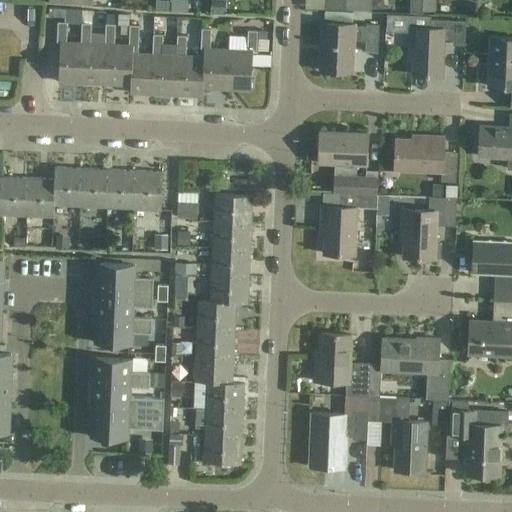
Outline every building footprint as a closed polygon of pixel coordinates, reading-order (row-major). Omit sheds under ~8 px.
[(155,0),(156,9),(171,9),(171,0),(155,0)] [(325,0),(325,9),(371,11),(371,0),(325,0)] [(422,13),(422,0),(411,0),(411,12),(422,13)] [(423,0),(423,11),(435,11),(435,0),(423,0)] [(356,24),(353,24),(353,11),(324,10),(324,22),(323,22),(321,71),(353,72),(355,39),(367,40),(366,52),(378,53),(379,25),(367,24),(367,26),(356,26),(356,24)] [(431,19),(431,27),(410,26),(409,48),(413,48),(412,75),(443,76),(445,32),(453,32),(453,44),(465,45),(466,20),(431,19)] [(85,43),(81,43),(67,42),(67,22),(58,22),(57,43),(60,43),(58,82),(83,83),(85,43)] [(85,43),(83,83),(107,84),(108,44),(105,43),(90,43),(91,23),(82,23),(81,43),(85,43)] [(107,84),(130,85),(131,85),(133,45),(129,45),(114,44),(115,24),(106,24),(105,43),(108,44),(107,84)] [(131,85),(130,85),(130,93),(155,94),(156,53),(152,53),(138,53),(139,25),(130,25),(129,45),(133,45),(131,85)] [(227,89),(229,49),(211,48),(211,28),(201,28),(201,49),(204,49),(203,56),(204,56),(203,88),(204,88),(227,89)] [(229,49),(227,89),(252,90),(253,51),(257,51),(258,30),(248,30),(247,50),(229,49)] [(156,53),(155,94),(179,95),(180,55),(176,55),(162,54),(163,34),(153,34),(152,53),(156,53)] [(204,56),(203,56),(186,55),(187,35),(177,35),(176,55),(180,55),(179,95),(203,95),(204,88),(203,88),(204,56)] [(488,86),(511,87),(511,37),(490,37),(488,86)] [(479,156),(508,157),(507,167),(511,167),(511,112),(510,113),(509,127),(480,125),(479,156)] [(334,192),(342,192),(377,194),(378,170),(366,169),(365,175),(356,174),(357,164),(367,165),(368,133),(320,130),(319,163),(336,164),(335,174),(334,192)] [(441,181),(455,181),(456,153),(443,152),(444,136),(422,135),(422,139),(395,138),(394,169),(442,171),(441,181)] [(55,166),(55,178),(54,205),(55,205),(81,206),(82,167),(55,166)] [(81,206),(107,207),(109,168),(82,167),(81,206)] [(136,169),(109,168),(107,207),(134,208),(136,169)] [(136,169),(134,208),(161,210),(163,171),(136,169)] [(28,177),(2,176),(0,215),(27,216),(28,177)] [(55,178),(28,177),(27,216),(54,217),(55,205),(54,205),(55,178)] [(446,184),(446,196),(457,197),(457,185),(446,184)] [(201,217),(199,192),(182,194),(184,219),(201,217)] [(377,194),(342,192),(341,205),(322,204),(321,226),(325,227),(323,253),(355,254),(357,207),(377,207),(377,194)] [(213,221),(252,222),(253,195),(214,194),(213,221)] [(457,198),(437,197),(430,196),(429,209),(402,208),(401,230),(404,230),(403,257),(434,258),(435,257),(441,257),(442,243),(435,243),(436,225),(444,225),(455,225),(457,198)] [(377,208),(365,207),(364,224),(376,225),(377,208)] [(251,249),(252,222),(213,221),(212,247),(251,249)] [(495,273),(493,300),(511,301),(511,241),(473,240),(472,272),(495,273)] [(250,276),(251,249),(212,247),(211,274),(250,276)] [(98,290),(153,292),(153,277),(134,277),(134,265),(99,263),(98,290)] [(249,303),(250,276),(211,274),(210,300),(210,301),(236,302),(236,303),(249,303)] [(158,284),(157,293),(167,293),(168,285),(158,284)] [(98,290),(97,316),(132,317),(132,306),(152,307),(153,292),(98,290)] [(167,293),(157,293),(157,301),(167,301),(167,293)] [(235,329),(236,303),(236,302),(210,301),(210,300),(197,300),(196,327),(235,329)] [(511,301),(493,300),(493,321),(470,320),(469,354),(511,355),(511,301)] [(132,317),(97,316),(96,342),(131,344),(131,332),(151,333),(152,317),(132,317)] [(196,327),(195,354),(234,356),(235,329),(196,327)] [(370,364),(350,363),(351,334),(320,333),(319,359),(315,359),(314,381),(347,382),(346,395),(368,396),(370,364)] [(426,398),(448,399),(450,360),(438,360),(439,338),(423,337),(423,340),(383,338),(382,370),(427,372),(426,398)] [(155,345),(155,353),(165,353),(165,345),(155,345)] [(0,380),(10,381),(11,354),(0,353),(0,380)] [(165,361),(165,353),(155,353),(155,361),(165,361)] [(233,382),(234,356),(195,354),(194,381),(206,382),(206,381),(233,382)] [(129,386),(149,387),(149,372),(130,371),(130,359),(95,357),(94,384),(129,386)] [(0,406),(9,407),(10,381),(0,380),(0,406)] [(245,382),(233,382),(206,381),(206,382),(205,408),(244,410),(245,382)] [(93,410),(163,413),(164,398),(129,397),(129,386),(94,384),(93,410)] [(368,411),(368,420),(392,421),(391,443),(395,443),(394,470),(425,472),(428,421),(408,420),(409,398),(369,396),(368,411)] [(0,432),(8,433),(9,407),(0,406),(0,432)] [(205,408),(204,435),(243,436),(244,410),(205,408)] [(465,473),(500,475),(502,424),(477,424),(477,410),(452,409),(451,435),(465,435),(464,445),(466,445),(465,473)] [(163,413),(93,410),(92,437),(127,438),(127,428),(163,429),(163,413)] [(367,439),(368,420),(368,411),(354,410),(354,415),(345,415),(346,413),(312,412),(310,466),(345,468),(346,436),(353,436),(353,438),(367,439)] [(184,429),(183,455),(201,456),(202,430),(184,429)] [(202,462),(241,464),(243,436),(204,435),(202,462)]
